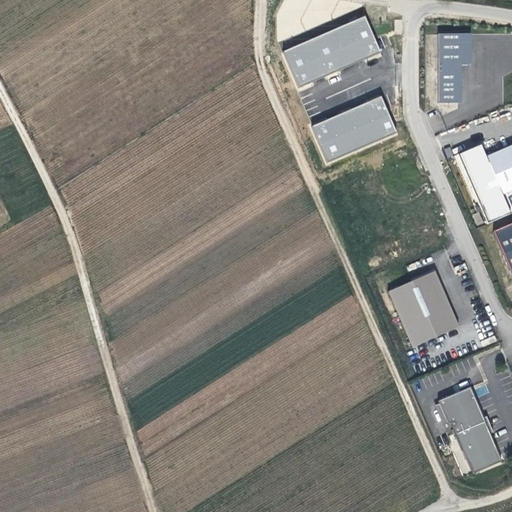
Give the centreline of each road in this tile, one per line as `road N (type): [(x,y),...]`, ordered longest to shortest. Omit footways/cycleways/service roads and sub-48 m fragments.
road 1 (track): [(451,507),(262,66),(263,0)]
road 2 (track): [(157,511),(74,231),(0,81)]
road 3 (unclassified): [(511,323),(503,322),(416,111),(414,6)]
